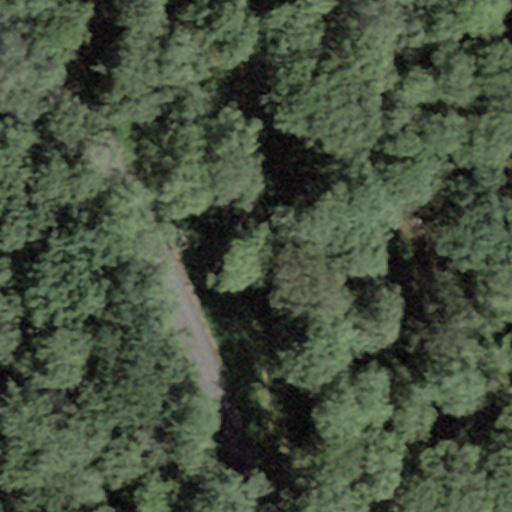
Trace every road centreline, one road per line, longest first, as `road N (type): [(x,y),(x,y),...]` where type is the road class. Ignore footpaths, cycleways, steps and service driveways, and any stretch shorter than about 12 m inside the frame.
road 1 (unclassified): [(0,34),(59,93),(130,196),(259,511)]
road 2 (track): [(241,0),(279,449),(262,511)]
